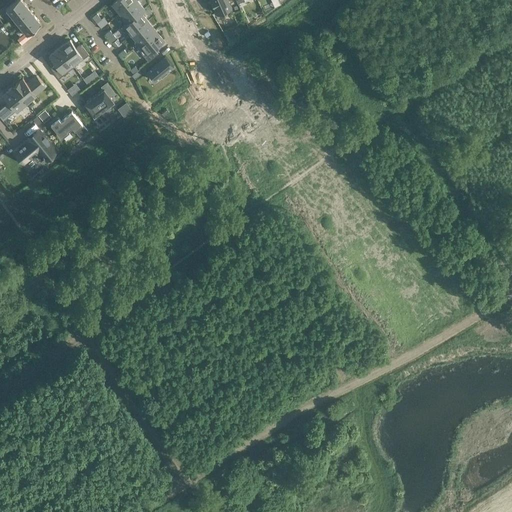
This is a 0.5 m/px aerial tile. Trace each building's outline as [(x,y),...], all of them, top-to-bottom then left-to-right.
[(22,0),(16,0),(6,9),(13,17),(27,6),(22,0)] [(115,0),(113,2),(120,12),(117,14),(118,14),(135,0),(115,0)] [(136,0),(135,0),(118,14),(125,23),(124,24),(125,24),(144,9),(136,0)] [(211,0),(219,16),(232,10),(228,0),(211,0)] [(20,26),(34,14),(27,6),(13,17),(20,26)] [(144,9),(125,24),(132,34),(148,21),(141,12),(144,9)] [(97,13),(92,17),(96,22),(101,19),(97,13)] [(33,29),(41,23),(34,14),(20,26),(27,34),(33,29)] [(148,21),(132,34),(139,42),(136,45),(136,46),(155,30),(148,21)] [(27,34),(20,40),(22,43),(35,32),(33,29),(27,34)] [(155,30),(136,46),(148,61),(158,53),(154,48),(163,40),(155,30)] [(232,33),(226,35),(229,41),(235,39),(232,33)] [(70,40),(60,47),(74,66),(74,65),(89,54),(81,44),(76,48),(70,40)] [(60,47),(50,54),(56,64),(51,68),(58,78),(74,66),(60,47)] [(155,81),(174,66),(165,55),(146,70),(155,81)] [(135,78),(142,72),(139,68),(131,74),(135,78)] [(23,78),(13,86),(26,102),(35,94),(45,86),(36,76),(27,83),(23,78)] [(84,102),(85,103),(94,114),(93,115),(94,116),(95,115),(113,101),(113,102),(114,101),(113,100),(110,96),(114,92),(107,82),(101,86),(103,89),(85,102),(84,102)] [(9,101),(0,108),(0,116),(3,120),(26,102),(13,86),(3,94),(9,101)] [(133,109),(127,101),(123,104),(129,112),(133,109)] [(45,109),(38,114),(44,121),(50,116),(45,109)] [(58,117),(51,124),(61,137),(69,131),(69,130),(72,127),(80,136),(87,130),(71,111),(64,117),(64,118),(61,121),(58,117)] [(24,162),(38,151),(42,156),(40,157),(42,159),(43,158),(45,159),(56,151),(39,130),(33,135),(34,137),(25,144),(24,144),(23,146),(22,145),(22,146),(21,147),(21,146),(21,147),(19,148),(19,149),(16,152),(24,162)]
